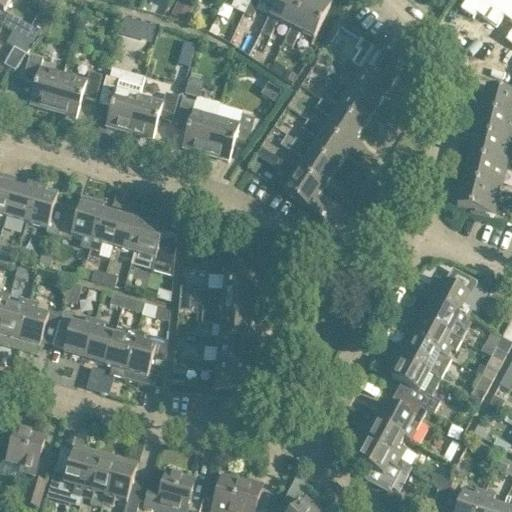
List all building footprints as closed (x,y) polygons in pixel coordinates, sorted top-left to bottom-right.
[(0,0),(0,12),(3,15),(11,0),(0,0)] [(49,0),(45,9),(56,15),(64,0),(49,0)] [(224,0),(221,7),(231,11),(236,0),(224,0)] [(260,4),(273,10),(277,0),(251,0),(244,17),(252,22),(260,4)] [(278,23),(291,29),(305,1),(303,0),(277,0),(273,10),(261,35),(270,40),(278,23)] [(314,41),(325,18),(332,2),(327,0),(321,0),(318,7),(305,1),(291,29),(283,46),(293,51),(301,34),(314,41)] [(493,0),(472,0),(456,20),(467,30),(472,25),(489,40),(505,18),(511,23),(511,0),(502,0),(499,4),(493,0)] [(1,27),(12,33),(25,40),(34,46),(49,25),(39,18),(31,30),(7,16),(1,27)] [(153,47),(158,28),(125,18),(119,37),(153,47)] [(34,46),(25,40),(12,33),(6,45),(27,57),(34,46)] [(390,91),(404,70),(361,42),(355,50),(360,54),(352,66),(390,91)] [(29,108),(53,115),(63,77),(40,70),(43,61),(30,57),(23,83),(35,86),(29,108)] [(377,111),(390,91),(352,66),(347,63),(341,71),(357,82),(350,93),(377,111)] [(87,84),(63,77),(53,115),(76,121),(82,100),(95,103),(102,78),(90,74),(87,84)] [(105,130),(128,136),(139,99),(117,92),(120,83),(106,79),(99,104),(112,108),(105,130)] [(173,80),(169,92),(180,94),(183,82),(173,80)] [(189,81),(185,96),(199,100),(203,85),(189,81)] [(336,114),(363,131),(377,111),(350,93),(334,83),(328,91),(344,102),(336,114)] [(511,96),(486,90),(480,114),(511,121),(511,96)] [(163,105),(139,99),(128,136),(152,143),(158,121),(171,125),(178,100),(166,96),(163,105)] [(182,151),(205,158),(216,121),(193,114),(196,105),(183,101),(175,126),(188,130),(182,151)] [(323,134),(350,152),(359,158),(364,149),(355,143),(363,131),(336,114),(321,103),(315,111),(331,122),(323,134)] [(511,143),(511,121),(480,114),(474,137),(511,147),(511,143)] [(239,128),(216,121),(205,158),(229,165),(235,143),(247,147),(254,121),(242,118),(239,128)] [(310,154),(337,172),(350,152),(323,134),(307,124),(302,132),(318,142),(310,154)] [(474,137),(468,161),(505,170),(511,147),(474,137)] [(324,192),(337,172),(310,154),(294,143),(289,152),(305,162),(297,174),(324,192)] [(276,172),(281,163),(274,159),(269,168),(276,172)] [(505,170),(468,161),(462,185),(499,194),(505,170)] [(297,174),(281,164),(276,172),(292,182),(283,195),(318,219),(325,210),(316,204),(324,192),(297,174)] [(0,218),(6,220),(14,190),(8,188),(10,180),(0,177),(0,218)] [(25,193),(14,190),(6,220),(26,226),(37,188),(27,185),(25,193)] [(499,194),(462,185),(457,209),(471,212),(474,213),(473,216),(473,217),(484,220),(484,218),(485,216),(493,218),(499,194)] [(118,187),(112,209),(136,215),(142,194),(118,187)] [(47,237),(58,240),(66,208),(55,205),(56,201),(58,194),(47,191),(37,188),(26,226),(48,232),(47,237)] [(81,250),(91,252),(101,214),(104,206),(82,200),(78,212),(66,208),(58,240),(70,243),(72,239),(83,242),(81,250)] [(122,220),(101,214),(91,252),(101,255),(103,248),(113,251),(122,220)] [(113,251),(134,257),(145,218),(135,215),(133,223),(122,220),(113,251)] [(155,263),(154,267),(152,274),(173,280),(176,247),(160,243),(164,232),(152,229),(155,221),(145,218),(134,257),(155,263)] [(10,250),(0,247),(0,258),(7,260),(10,250)] [(197,266),(197,271),(200,275),(205,275),(206,267),(197,266)] [(255,297),(257,272),(206,267),(205,275),(205,277),(224,279),(223,294),(255,297)] [(29,274),(18,271),(15,281),(27,284),(29,274)] [(91,284),(103,287),(106,277),(94,274),(91,284)] [(442,284),(438,291),(431,287),(424,300),(431,304),(466,323),(471,314),(464,310),(477,287),(452,274),(445,286),(442,284)] [(117,280),(106,277),(103,287),(114,290),(117,280)] [(192,291),(180,290),(178,314),(190,315),(192,291)] [(202,316),(253,321),(255,297),(223,294),(204,292),(203,302),(222,304),(221,317),(202,316)] [(159,293),(157,302),(158,302),(170,306),(171,296),(159,293)] [(0,329),(8,299),(0,296),(0,329)] [(110,307),(121,311),(124,301),(112,298),(110,307)] [(0,347),(16,352),(29,305),(20,302),(17,310),(8,308),(10,300),(8,299),(0,329),(0,347)] [(136,304),(124,301),(121,311),(133,314),(136,304)] [(466,323),(431,304),(421,322),(418,321),(461,345),(467,335),(461,332),(466,323)] [(39,308),(29,305),(16,352),(30,356),(33,348),(40,350),(41,346),(53,349),(62,318),(50,315),(49,319),(37,316),(39,308)] [(170,314),(159,311),(156,320),(169,324),(170,314)] [(200,340),(261,346),(262,336),(252,335),(253,321),(202,316),(201,326),(220,327),(219,341),(200,340)] [(73,322),(62,318),(53,349),(64,353),(63,357),(84,363),(95,324),(85,321),(83,329),(72,326),(73,322)] [(511,347),(511,346),(511,320),(501,341),(511,347)] [(411,324),(404,338),(446,361),(451,352),(456,354),(461,345),(418,321),(415,326),(411,324)] [(84,363),(105,369),(114,338),(103,335),(105,327),(95,324),(84,363)] [(124,382),(137,336),(127,333),(125,341),(114,338),(105,369),(112,370),(109,378),(124,382)] [(491,361),(502,367),(511,347),(501,341),(490,335),(479,355),(491,361)] [(150,390),(152,380),(164,383),(167,344),(137,336),(124,382),(150,390)] [(399,348),(394,357),(441,382),(451,363),(446,361),(404,338),(411,342),(406,352),(399,348)] [(198,364),(249,368),(251,346),(261,347),(261,346),(200,340),(199,350),(218,351),(217,365),(198,364)] [(401,386),(395,396),(426,414),(434,418),(440,408),(430,402),(441,382),(394,357),(389,366),(396,370),(390,380),(401,386)] [(485,371),(481,379),(492,385),(496,377),(502,367),(491,361),(485,371)] [(249,368),(198,364),(197,374),(216,375),(215,391),(257,395),(258,384),(248,383),(249,368)] [(510,395),(511,390),(511,372),(509,371),(499,389),(510,395)] [(486,395),(492,385),(481,379),(470,399),(481,405),(486,395)] [(386,405),(375,425),(410,444),(426,414),(395,396),(389,407),(386,405)] [(504,405),(493,399),(488,408),(499,414),(504,405)] [(358,440),(400,463),(410,445),(410,444),(375,425),(372,431),(365,427),(358,440)] [(34,478),(45,441),(16,432),(6,466),(20,469),(19,474),(34,478)] [(354,463),(371,472),(365,483),(387,494),(389,493),(400,474),(407,478),(411,471),(399,465),(400,463),(358,440),(351,453),(358,457),(354,463)] [(63,492),(64,488),(74,490),(72,498),(82,501),(95,455),(74,449),(71,459),(60,455),(51,488),(63,492)] [(103,507),(116,460),(95,455),(82,501),(92,504),(90,508),(101,511),(103,507)] [(137,511),(140,503),(128,499),(138,467),(116,460),(103,507),(113,510),(115,502),(126,506),(124,511),(137,511)] [(504,477),(510,466),(501,461),(495,472),(504,477)] [(186,511),(195,483),(166,475),(160,494),(149,491),(143,510),(149,511),(155,511),(157,508),(171,511),(186,511)] [(254,511),(261,492),(247,488),(247,486),(222,479),(212,511),(254,511)] [(38,510),(46,486),(31,482),(24,506),(38,510)] [(440,483),(437,493),(450,496),(453,487),(440,483)] [(450,496),(444,511),(480,511),(486,496),(476,492),(474,501),(462,497),(461,500),(450,496)] [(437,493),(430,511),(444,511),(450,496),(437,493)] [(503,511),(504,510),(493,507),(495,499),(486,496),(480,511),(503,511)] [(320,511),(306,498),(300,505),(297,508),(287,498),(279,511),(320,511)]
